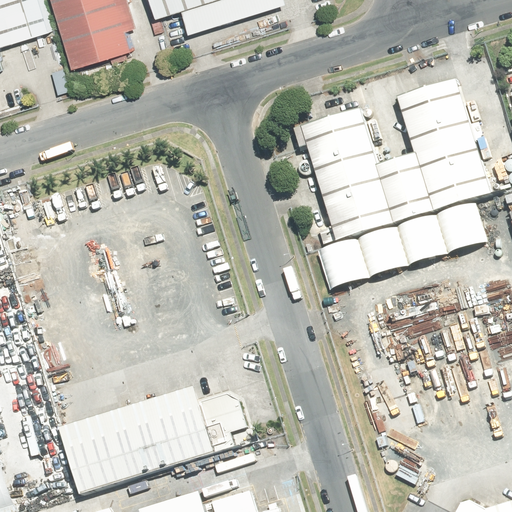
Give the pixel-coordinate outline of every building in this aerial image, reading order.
[(54,30),(44,0),(0,0),(0,62),(6,61),(1,45),(54,30)] [(141,55),(124,0),(55,0),(77,73),(141,55)] [(155,0),(161,17),(185,9),(192,32),(293,2),(292,0),(155,0)] [(421,154),(438,215),(504,195),(468,76),(403,95),(421,154)] [(367,105),(302,125),(337,245),(403,225),(386,164),(367,105)] [(386,164),(403,225),(438,215),(421,154),(386,164)] [(4,192),(0,192),(0,210),(1,215),(9,213),(4,192)] [(351,243),(315,254),(320,270),(355,259),(351,243)] [(223,378),(68,424),(89,495),(244,449),(223,378)] [(285,511),(284,508),(272,511),(262,511),(257,492),(221,504),(223,511),(285,511)] [(150,511),(215,511),(210,493),(150,511)] [(511,511),(511,498),(491,505),(468,494),(457,511),(511,511)]
